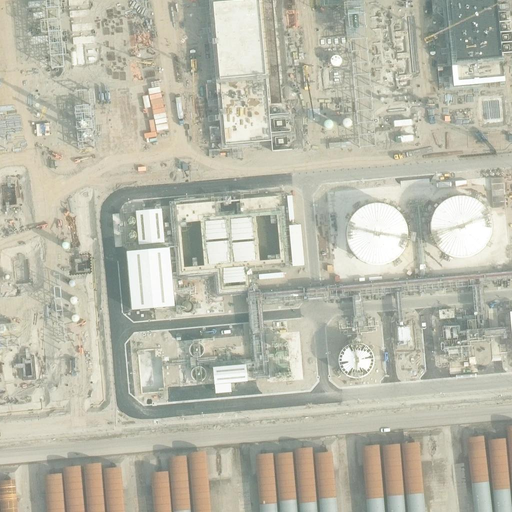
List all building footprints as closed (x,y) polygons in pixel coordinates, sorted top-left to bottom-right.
[(259,0),(253,0),(213,3),(226,145),(272,141),(259,0)] [(468,0),(447,0),(455,85),(475,83),(468,0)] [(498,0),(468,0),(475,83),(505,80),(498,0)] [(273,3),(261,4),(271,117),(283,116),(273,3)] [(283,116),(271,117),(275,154),(292,152),(289,116),(283,116)] [(436,204),(431,212),(429,222),(430,232),(435,241),(442,248),(451,253),(461,254),(470,252),(480,247),(486,239),(490,230),(491,219),(488,209),(482,201),(473,195),(463,192),(453,193),(443,197),(442,198),(436,204)] [(227,199),(175,203),(181,271),(284,262),(278,194),(227,199)] [(347,220),(345,230),(347,240),(352,250),(360,256),(370,260),(380,260),(390,257),(398,251),(404,243),(406,233),(406,223),(402,214),(396,207),(387,202),(378,200),(368,200),(359,204),(352,211),(347,220)] [(168,246),(125,250),(131,308),(173,305),(168,246)] [(347,342),(342,345),(339,350),(337,356),(338,362),(340,367),(345,371),(350,374),(356,375),(361,374),(366,371),(370,367),(372,362),(372,356),(371,351),(368,346),(364,342),(359,340),(353,340),(347,342)]
